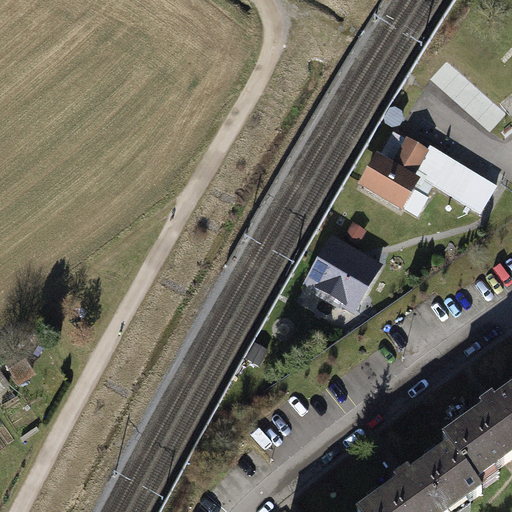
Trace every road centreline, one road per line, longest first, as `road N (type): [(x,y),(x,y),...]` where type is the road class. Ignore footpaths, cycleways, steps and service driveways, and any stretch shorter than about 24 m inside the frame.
road 1 (track): [(277,0),(298,12),(90,371),(18,511)]
road 2 (residential): [(511,308),(302,448),(246,511)]
road 3 (track): [(208,168),(0,330)]
